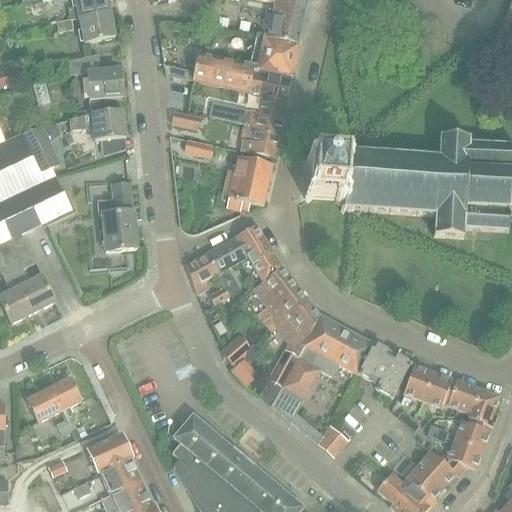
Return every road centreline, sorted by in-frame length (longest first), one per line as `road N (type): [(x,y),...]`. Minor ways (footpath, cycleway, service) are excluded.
road 1 (residential): [(511,381),(345,317),(300,269),(283,213),(283,172),(320,0)]
road 2 (residential): [(363,511),(209,383),(169,290)]
road 3 (residential): [(163,262),(130,0)]
road 4 (residential): [(126,422),(34,465),(15,498),(21,511)]
